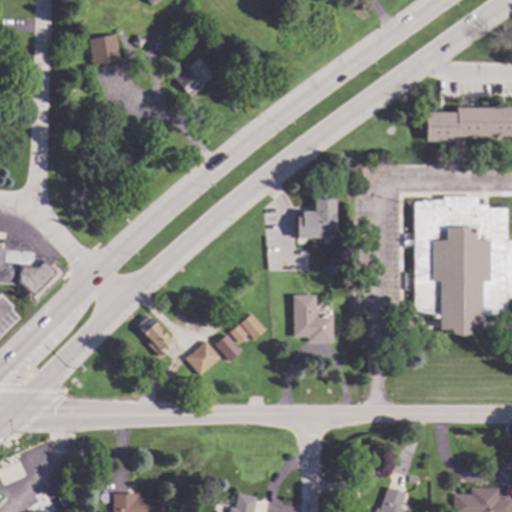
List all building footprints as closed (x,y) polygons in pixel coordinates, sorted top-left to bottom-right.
[(112,34),(117,60),(90,65),(85,39),(112,34)] [(142,39),(137,47),(129,42),(134,34),(142,39)] [(208,75),(199,82),(201,84),(187,95),(171,76),(173,75),(172,73),(182,65),(183,66),(194,57),(208,75)] [(511,136),(457,136),(457,140),(422,140),(422,112),(453,112),(453,107),(511,107),(511,136)] [(474,204),(484,204),(484,207),(503,207),(503,239),(511,239),(511,297),(503,297),(503,315),(478,315),(478,329),(466,329),(466,333),(457,336),(448,333),(448,329),(436,329),(436,315),(431,315),(431,317),(426,317),(426,315),(411,315),(411,289),(402,289),(401,272),(410,272),(410,202),(419,201),(419,199),(439,199),(439,196),(474,196),(474,204)] [(332,238),(293,238),(293,216),(299,216),(299,211),(310,211),(310,198),(332,198),(332,238)] [(0,247),(3,248),(3,250),(31,252),(30,265),(31,265),(38,260),(40,261),(41,261),(53,273),(30,296),(16,285),(0,282),(0,247)] [(312,314),(329,314),(329,342),(304,342),(304,337),(289,337),(289,294),(312,294),(312,314)] [(262,329),(250,339),(236,324),(248,313),(262,329)] [(168,340),(163,344),(166,348),(156,357),(144,343),(147,341),(136,328),(136,327),(133,324),(145,314),(168,340)] [(244,333),(234,342),(226,332),(235,324),(244,333)] [(237,350),(225,361),(211,345),(223,334),(237,350)] [(216,356),(196,375),(182,359),(202,340),(216,356)] [(414,477),(412,484),(403,482),(405,475),(414,477)] [(401,493),(396,508),(401,510),(400,511),(369,511),(372,506),(376,507),(383,487),(401,493)] [(494,499),(508,499),(507,511),(449,511),(450,494),(467,495),(467,487),(494,488),(494,499)] [(253,497),(250,511),(225,511),(226,506),(231,507),(234,493),(253,497)] [(133,498),(162,499),(162,511),(110,511),(110,494),(133,494),(133,498)]
